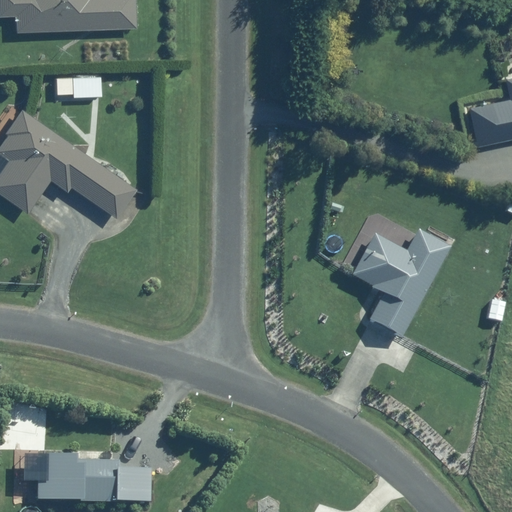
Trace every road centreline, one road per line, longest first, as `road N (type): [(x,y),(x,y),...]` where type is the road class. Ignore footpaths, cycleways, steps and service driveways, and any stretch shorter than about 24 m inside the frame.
road 1 (residential): [(216,374),(228,301),(232,0)]
road 2 (residential): [(458,511),(434,483),(358,429),(216,374)]
road 3 (residential): [(216,374),(0,322)]
